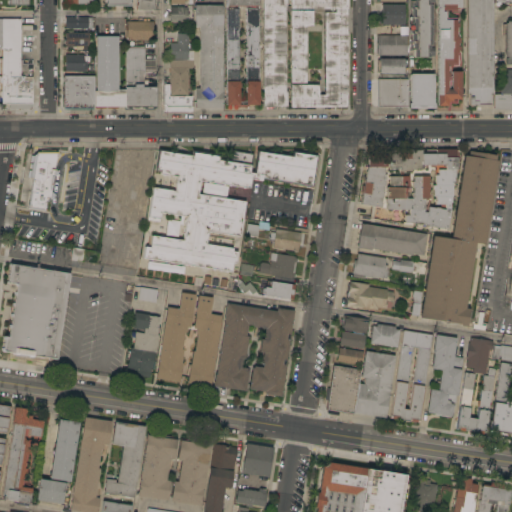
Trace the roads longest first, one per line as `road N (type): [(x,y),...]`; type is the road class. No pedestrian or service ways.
road 1 (tertiary): [(0,383),(511,464)]
road 2 (tertiary): [(0,130),(511,130)]
road 3 (residential): [(352,130),(288,511)]
road 4 (residential): [(52,130),(51,0)]
road 5 (residential): [(364,130),(364,0)]
